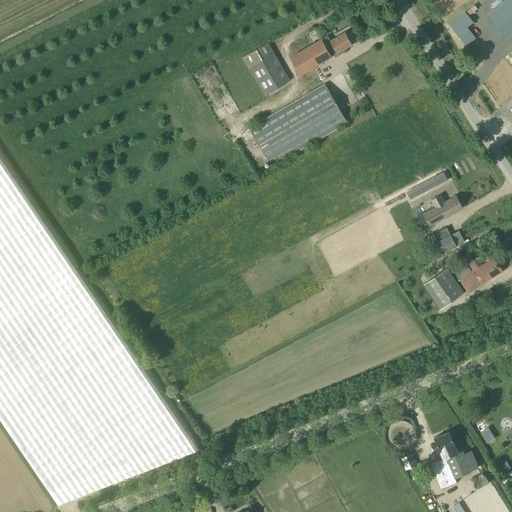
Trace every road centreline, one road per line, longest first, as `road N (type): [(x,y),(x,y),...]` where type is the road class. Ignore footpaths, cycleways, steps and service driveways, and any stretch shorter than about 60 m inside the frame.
road 1 (tertiary): [(101,511),(511,348)]
road 2 (unclassified): [(511,178),(397,0)]
